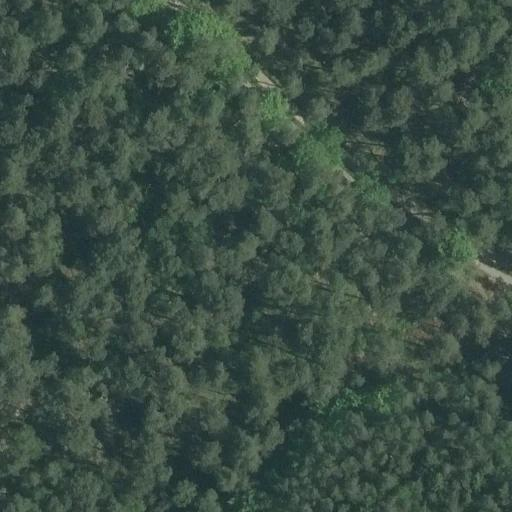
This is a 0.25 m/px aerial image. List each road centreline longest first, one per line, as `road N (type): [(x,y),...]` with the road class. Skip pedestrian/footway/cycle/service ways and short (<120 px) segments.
road 1 (track): [(511,268),(389,194),(165,0)]
road 2 (track): [(449,233),(511,355)]
